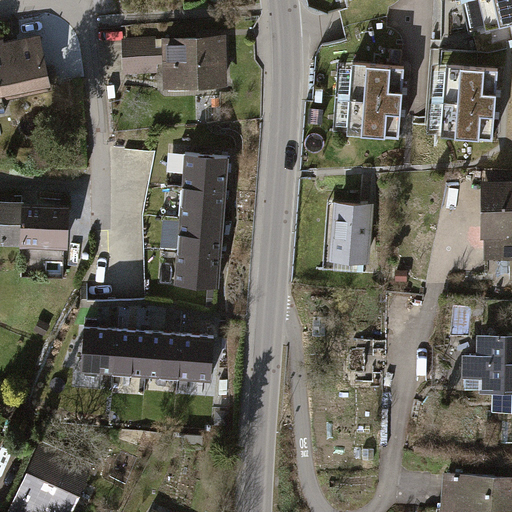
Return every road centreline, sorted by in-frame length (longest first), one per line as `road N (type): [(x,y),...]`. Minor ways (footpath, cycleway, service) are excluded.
road 1 (tertiary): [(275,302),(283,0)]
road 2 (residential): [(56,0),(93,44),(103,226)]
road 3 (residential): [(275,302),(295,335),(307,461),(323,511)]
road 4 (tertiary): [(260,511),(275,302)]
